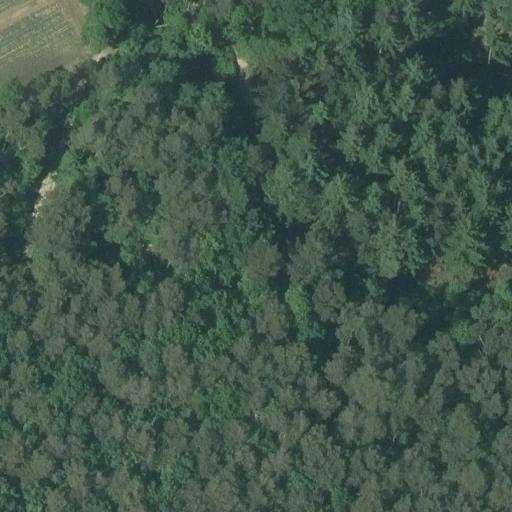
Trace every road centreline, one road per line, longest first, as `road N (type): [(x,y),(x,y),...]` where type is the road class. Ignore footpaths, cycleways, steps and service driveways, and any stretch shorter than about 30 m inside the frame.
road 1 (track): [(511,3),(90,56)]
road 2 (track): [(90,56),(0,321)]
